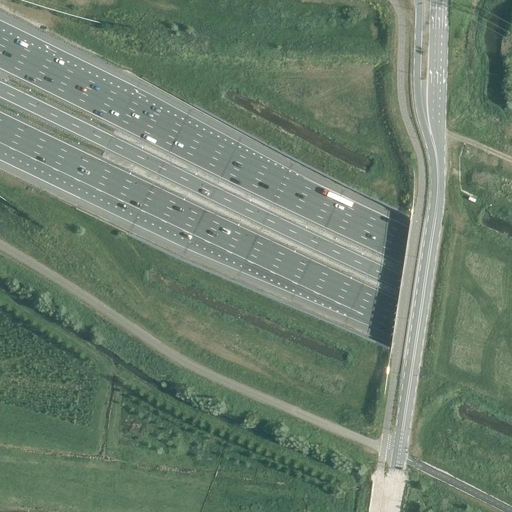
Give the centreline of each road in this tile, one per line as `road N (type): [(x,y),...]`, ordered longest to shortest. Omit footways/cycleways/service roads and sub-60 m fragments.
road 1 (motorway): [(511,291),(0,49)]
road 2 (motorway): [(0,129),(511,368)]
road 3 (motorway): [(0,90),(511,329)]
road 4 (unclassified): [(399,455),(187,366),(0,248)]
road 5 (secondary): [(399,455),(437,198),(434,149)]
road 6 (secondary): [(419,0),(417,102),(434,149)]
road 7 (secondary): [(434,149),(441,0)]
road 8 (track): [(511,509),(399,455)]
